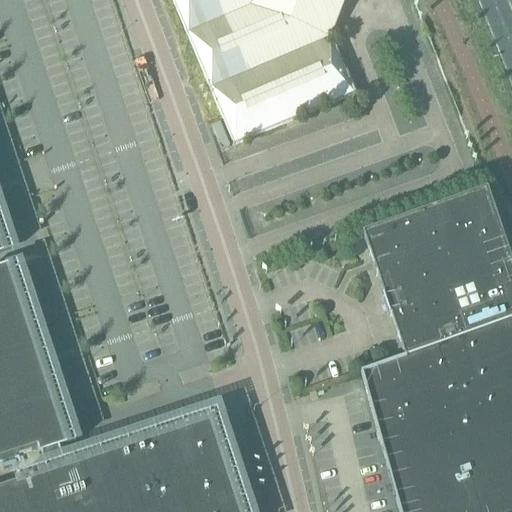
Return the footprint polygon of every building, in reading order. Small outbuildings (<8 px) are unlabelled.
[(171,0),(233,147),(352,96),(361,116),(362,115),(324,26),(334,0),(171,0)] [(361,235),(404,360),(511,321),(511,269),(485,191),(361,235)] [(65,441),(11,275),(0,278),(0,461),(37,450),(65,441)] [(511,511),(511,322),(405,363),(360,376),(397,511),(511,511)] [(81,495),(86,511),(239,511),(220,450),(219,450),(210,422),(182,431),(100,458),(72,467),(81,495)] [(0,511),(58,511),(55,504),(46,476),(0,491),(0,511)]
